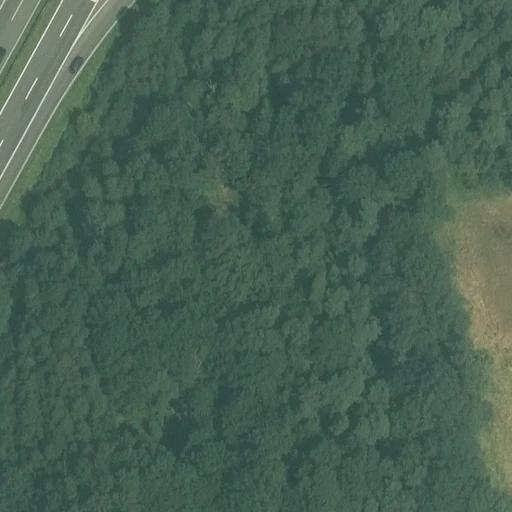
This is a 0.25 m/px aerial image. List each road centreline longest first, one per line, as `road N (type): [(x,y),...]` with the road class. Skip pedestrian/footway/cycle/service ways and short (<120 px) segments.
road 1 (motorway): [(0,204),(87,51),(127,0)]
road 2 (motorway): [(0,164),(87,0)]
